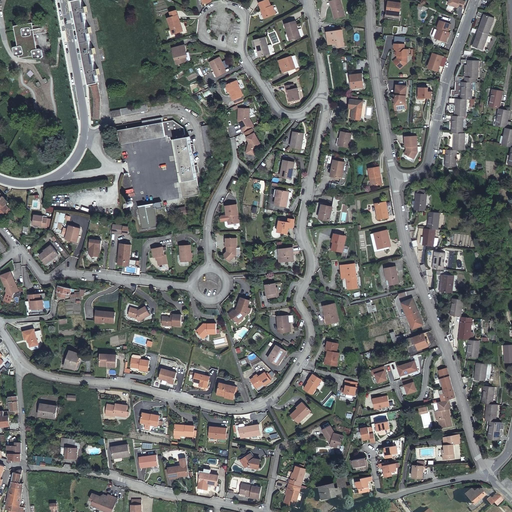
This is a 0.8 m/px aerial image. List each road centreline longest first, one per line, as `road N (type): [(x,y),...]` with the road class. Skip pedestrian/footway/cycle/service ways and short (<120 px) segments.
road 1 (residential): [(23,361),(48,375),(236,411),(276,394),(311,335),(299,301),(312,264),(302,230),(323,85)]
road 2 (residential): [(395,179),(407,248),(484,473)]
road 3 (residential): [(63,0),(84,136),(66,168),(45,181),(0,178)]
road 4 (residential): [(25,467),(119,479),(257,511)]
road 5 (residential): [(395,179),(426,170),(447,77),(476,0)]
road 6 (residential): [(193,285),(46,278),(19,248)]
road 7 (residential): [(369,0),(395,179)]
road 8 (residential): [(353,511),(484,473)]
road 9 (residential): [(323,85),(309,107),(283,113),(241,52)]
